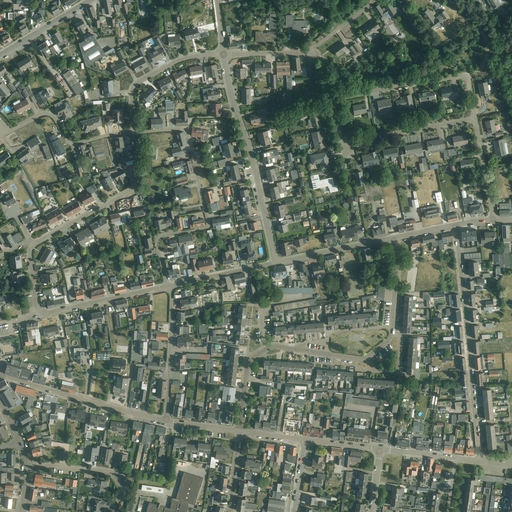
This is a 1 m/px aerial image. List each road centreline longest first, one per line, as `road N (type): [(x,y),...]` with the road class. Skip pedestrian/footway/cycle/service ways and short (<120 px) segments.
road 1 (residential): [(132,133),(188,135),(207,227),(156,240),(167,286)]
road 2 (residential): [(479,460),(454,226)]
road 3 (unclassified): [(275,264),(222,55)]
road 4 (residential): [(29,251),(128,192),(132,133)]
road 5 (residential): [(0,137),(43,114),(54,117),(69,143),(132,133)]
road 6 (residential): [(132,133),(136,86),(184,59),(222,55)]
road 7 (residential): [(341,145),(475,120)]
road 8 (residential): [(165,421),(167,286)]
road 9 (residential): [(112,511),(121,476),(26,465)]
road 10 (residential): [(39,312),(167,286)]
road 11 (unclassified): [(125,411),(0,376)]
road 12 (residential): [(332,99),(459,76)]
